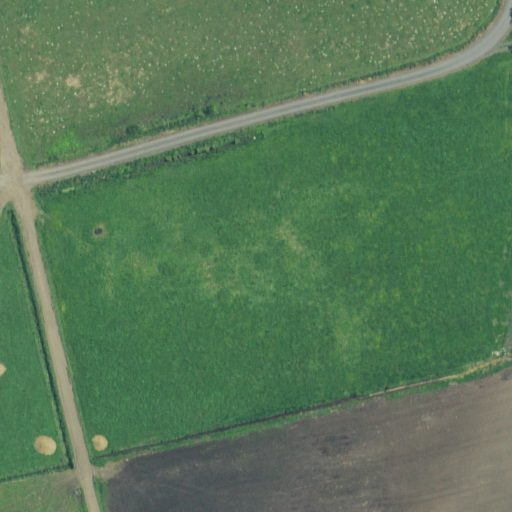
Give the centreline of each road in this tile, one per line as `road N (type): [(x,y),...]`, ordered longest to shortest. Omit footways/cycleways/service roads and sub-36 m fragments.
road 1 (track): [(509,0),(495,35),(444,63),(0,179)]
road 2 (track): [(0,114),(93,511)]
